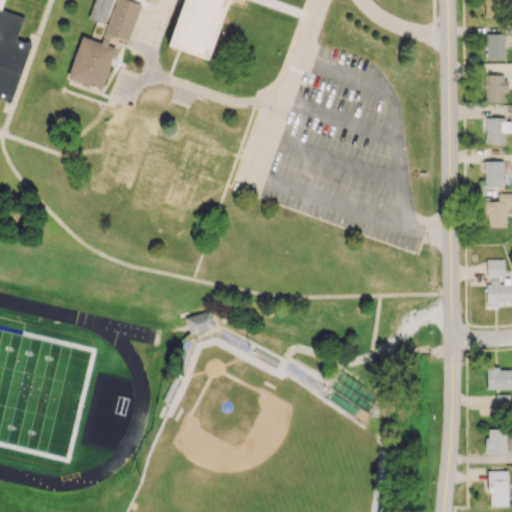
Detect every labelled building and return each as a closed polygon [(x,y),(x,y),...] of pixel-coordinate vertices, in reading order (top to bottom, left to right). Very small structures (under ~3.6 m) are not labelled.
[(0,0),(0,96),(12,100),(32,42),(17,36),(24,18),(3,10),(6,0),(0,0)] [(94,0),(88,20),(104,25),(112,0),(94,0)] [(124,0),(117,0),(105,35),(128,43),(140,5),(124,0)] [(185,0),(168,47),(207,61),(228,2),(243,7),(245,0),(185,0)] [(483,0),(483,16),(500,16),(499,0),(483,0)] [(485,60),(504,59),(503,33),(484,34),(485,60)] [(82,37),(67,79),(100,91),(116,49),(82,37)] [(484,102),(505,102),(505,74),(483,75),(484,102)] [(118,147),(103,188),(133,199),(148,158),(169,165),(154,207),(184,218),(199,176),(212,181),(221,155),(208,150),(211,142),(182,132),(179,140),(157,132),(160,124),(131,113),(128,121),(111,115),(101,141),(118,147)] [(484,118),(484,143),(504,143),(504,132),(511,132),(511,118),(484,118)] [(483,186),(503,186),(502,160),(483,160),(483,186)] [(504,227),(506,201),(484,200),(483,226),(504,227)] [(486,259),(485,277),(503,277),(503,259),(486,259)] [(485,306),(497,307),(497,302),(510,303),(510,285),(498,284),(499,279),(486,279),(485,306)] [(184,316),(190,337),(219,329),(213,308),(184,316)] [(486,388),(511,388),(511,368),(486,368),(486,388)] [(509,394),(496,394),(495,411),(509,411),(509,394)] [(505,428),(485,429),(486,454),(506,454),(505,428)] [(507,506),(507,470),(487,470),(488,506),(507,506)]
